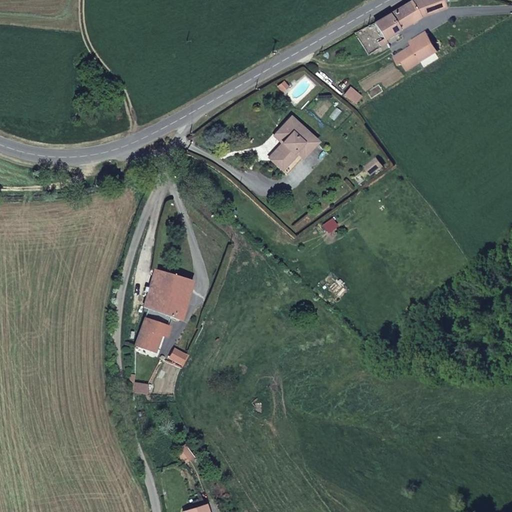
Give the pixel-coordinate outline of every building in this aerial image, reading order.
[(447,3),(445,0),(404,0),(377,17),(384,32),(386,35),(447,3)] [(414,44),(396,53),(402,66),(407,63),(411,70),(441,52),(430,32),(428,28),(411,39),(414,44)] [(378,35),(382,44),(389,40),(386,35),(384,32),(378,35)] [(351,87),(344,94),(354,104),(362,97),(351,87)] [(289,119),(275,133),(283,141),(278,145),(281,148),(267,163),(277,173),(295,154),(301,160),(316,144),(289,119)] [(283,141),(275,133),(270,138),(278,145),(283,141)] [(281,148),(278,145),(263,161),(267,163),(281,148)] [(277,173),(283,178),(301,160),(295,154),(277,173)] [(379,161),(366,169),(371,177),(384,169),(379,161)] [(191,279),(154,271),(144,311),(148,313),(140,351),(158,356),(162,337),(168,338),(170,327),(167,326),(169,316),(180,318),(191,279)] [(185,464),(192,457),(188,448),(180,453),(185,464)]
